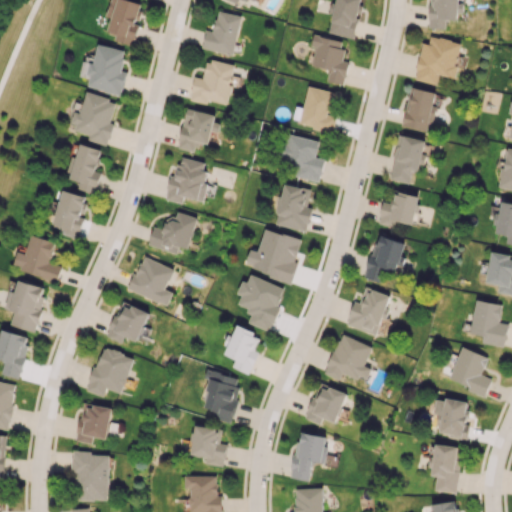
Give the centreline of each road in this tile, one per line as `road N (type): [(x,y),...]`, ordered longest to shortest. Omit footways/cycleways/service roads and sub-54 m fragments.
road 1 (residential): [(181,0),(126,216),(54,391),(38,511)]
road 2 (residential): [(395,0),(359,188),(335,276),(273,419),(260,511)]
